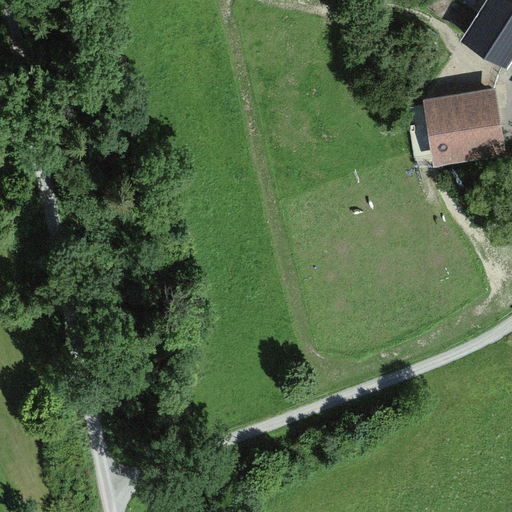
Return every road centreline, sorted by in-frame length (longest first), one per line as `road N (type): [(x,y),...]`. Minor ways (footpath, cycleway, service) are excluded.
road 1 (track): [(10,0),(113,511)]
road 2 (track): [(108,484),(434,364),(511,324)]
